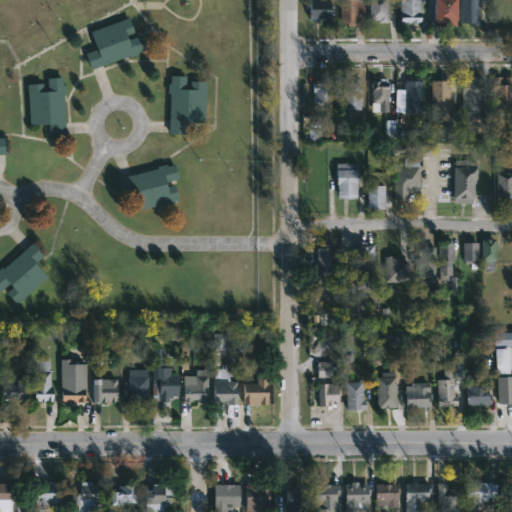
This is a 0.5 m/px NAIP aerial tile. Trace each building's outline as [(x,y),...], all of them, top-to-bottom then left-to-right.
[(328,0),(328,20),(320,20),(320,23),(313,23),(313,20),(307,20),(307,0),(328,0)] [(357,0),(357,24),(339,23),(340,0),(357,0)] [(386,0),(386,23),(377,23),(377,21),(367,20),(367,0),(386,0)] [(410,23),(399,23),(398,0),(419,0),(419,23),(410,23)] [(457,0),(457,26),(436,26),(436,22),(434,22),(434,0),(457,0)] [(479,0),(478,27),(457,26),(458,0),(479,0)] [(125,36),(126,40),(138,35),(144,50),(137,53),(138,54),(128,58),(128,55),(90,69),(84,53),(96,49),(89,32),(128,17),(133,33),(125,36)] [(185,75),(185,86),(189,86),(190,80),(206,81),(204,122),(186,121),(185,134),(168,133),(170,93),(167,93),(167,82),(169,83),(170,74),(185,75)] [(482,78),(481,117),(461,116),(462,79),(473,79),(473,75),(482,75),(482,78)] [(511,75),(511,112),(493,113),(491,79),(493,79),(493,76),(502,75),(502,79),(505,79),(505,75),(511,75)] [(361,76),(360,109),(342,108),(343,79),(351,79),(351,76),(361,76)] [(61,77),(62,85),(64,85),(65,95),(62,95),(65,136),(48,137),(47,124),(29,125),(26,84),(42,83),(42,89),(47,88),(46,79),(61,77)] [(387,77),(388,111),(380,111),(380,102),(372,102),(372,81),(380,81),(380,77),(387,77)] [(458,77),(458,89),(450,89),(449,108),(442,108),(442,112),(437,112),(437,109),(431,108),(432,79),(442,79),(442,77),(458,77)] [(408,113),(404,113),(405,80),(411,81),(411,78),(422,78),(422,113),(408,113)] [(331,80),(330,102),(314,101),(313,82),(325,82),(325,80),(331,80)] [(384,138),(393,139),(394,120),(384,120),(384,138)] [(308,141),(319,141),(319,130),(308,130),(308,141)] [(476,161),(476,178),(474,178),(472,203),(454,202),(454,197),(453,197),(455,159),(476,161)] [(356,184),(356,198),(337,198),(336,162),(356,162),(356,184)] [(174,163),(177,178),(164,181),(166,186),(173,184),(177,200),(138,210),(133,191),(122,194),(117,177),(156,167),(156,165),(166,163),(166,165),(174,163)] [(395,200),(393,200),(393,165),(418,165),(418,193),(406,193),(406,200),(395,200)] [(511,203),(496,203),(496,172),(511,171),(511,203)] [(385,184),(385,208),(367,206),(368,184),(385,184)] [(475,238),(475,241),(479,241),(478,260),(473,260),(473,264),(466,264),(466,259),(463,259),(463,241),(466,241),(466,238),(475,238)] [(495,269),(481,268),(481,238),(495,238),(495,269)] [(438,274),(438,239),(452,239),(452,274),(438,274)] [(37,266),(46,277),(16,304),(6,292),(11,287),(8,283),(0,291),(0,266),(1,266),(2,268),(33,241),(44,254),(34,263),(37,266)] [(366,241),(366,244),(374,244),(374,261),(372,261),(373,270),(356,270),(355,241),(366,241)] [(334,249),(333,273),(323,273),(323,276),(315,276),(315,249),(318,249),(318,244),(331,244),(330,249),(334,249)] [(436,246),(435,276),(419,276),(419,272),(415,272),(415,256),(419,256),(419,246),(436,246)] [(397,255),(397,258),(403,258),(403,261),(409,261),(410,281),(385,282),(384,255),(397,255)] [(336,294),(336,283),(324,283),(323,294),(336,294)] [(213,350),(226,350),(226,333),(212,334),(213,350)] [(510,373),(496,373),(495,347),(509,347),(510,373)] [(164,365),(164,367),(166,367),(166,373),(168,373),(168,375),(178,375),(178,394),(172,394),(172,397),(170,397),(170,400),(153,401),(153,348),(164,349),(164,365)] [(49,357),(49,386),(52,386),(51,401),(32,401),(34,358),(49,357)] [(72,358),(72,364),(76,364),(76,360),(78,360),(78,363),(86,363),(86,390),(84,390),(84,401),(75,401),(76,403),(70,403),(70,401),(60,401),(60,358),(72,358)] [(317,378),(331,378),(331,362),(317,362),(317,378)] [(229,363),(228,380),(237,380),(236,404),(211,401),(212,378),(214,378),(214,368),(221,368),(221,363),(229,363)] [(443,365),(443,370),(454,370),(454,387),(452,388),(453,397),(456,397),(456,407),(435,407),(435,365),(443,365)] [(395,371),(396,407),(377,408),(375,388),(377,388),(376,376),(381,376),(381,371),(395,371)] [(268,373),(267,403),(261,403),(261,405),(249,405),(249,403),(243,402),(243,383),(248,383),(248,381),(256,383),(257,373),(268,373)] [(206,375),(206,400),(189,399),(189,400),(181,400),(182,375),(206,375)] [(511,376),(511,404),(497,404),(497,377),(511,376)] [(27,378),(27,400),(15,400),(15,398),(1,399),(3,382),(6,382),(6,384),(16,384),(16,378),(27,378)] [(115,401),(115,403),(92,402),(92,379),(117,379),(117,401),(115,401)] [(363,380),(363,399),(365,399),(366,409),(346,409),(346,381),(363,380)] [(486,390),(487,395),(489,395),(489,405),(465,406),(464,380),(488,380),(488,390),(486,390)] [(424,407),(404,407),(404,384),(411,384),(411,382),(429,382),(429,407),(424,407)] [(137,383),(137,387),(147,387),(147,401),(122,401),(122,383),(137,383)] [(326,383),(326,384),(338,384),(339,395),(337,395),(337,403),(329,403),(329,406),(317,406),(316,383),(326,383)] [(19,479),(19,500),(8,500),(8,511),(0,511),(0,481),(6,481),(6,482),(7,482),(7,479),(19,479)] [(35,510),(33,510),(34,482),(47,482),(47,480),(58,480),(58,504),(49,504),(49,510),(35,510)] [(91,480),(91,481),(98,481),(98,500),(92,500),(92,501),(102,501),(102,511),(76,511),(76,505),(70,505),(70,491),(79,491),(79,480),(91,480)] [(417,480),(417,482),(430,483),(430,494),(428,494),(428,501),(420,501),(420,511),(404,511),(404,482),(412,482),(412,480),(417,480)] [(131,481),(131,483),(136,484),(136,502),(122,502),(122,505),(110,504),(110,490),(117,490),(117,485),(123,485),(123,481),(131,481)] [(356,481),(356,483),(368,483),(367,495),(366,495),(365,511),(356,510),(356,511),(344,511),(342,511),(342,484),(348,484),(348,481),(356,481)] [(446,482),(446,490),(449,490),(449,488),(461,488),(460,511),(436,511),(437,482),(446,482)] [(474,507),(474,511),(466,511),(466,482),(491,482),(490,500),(482,500),(482,507),(474,507)] [(163,483),(163,484),(171,484),(170,505),(163,505),(163,510),(144,510),(144,488),(151,489),(151,483),(163,483)] [(240,507),(214,507),(214,484),(239,483),(240,507)] [(319,483),(337,484),(337,495),(334,495),(334,510),(334,511),(312,511),(312,484),(319,483)] [(397,493),(397,506),(375,505),(375,483),(399,483),(399,493),(397,493)] [(497,511),(497,486),(508,486),(508,484),(511,483),(511,511),(497,511)] [(268,484),(268,511),(259,511),(246,511),(246,484),(268,484)] [(306,485),(305,507),(298,506),(298,511),(291,511),(291,506),(285,506),(286,489),(292,489),(292,486),(295,484),(306,485)]
